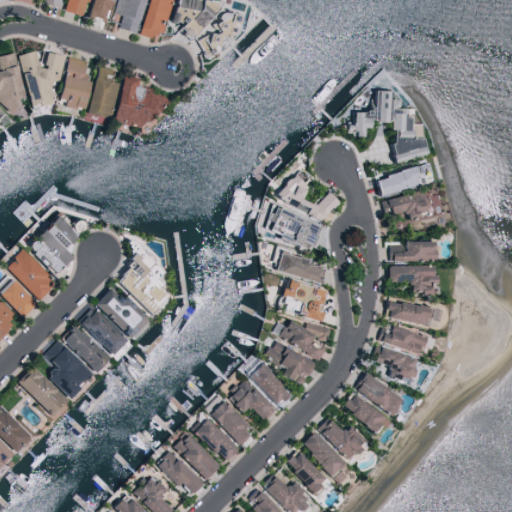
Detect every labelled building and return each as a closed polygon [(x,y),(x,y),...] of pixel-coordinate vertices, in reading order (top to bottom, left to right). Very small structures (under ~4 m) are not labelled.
[(115,27),(131,31),(139,0),(112,0),(109,13),(118,15),(115,27)] [(166,0),(142,0),(136,32),(159,37),(166,0)] [(207,0),(168,0),(168,20),(175,20),(175,34),(190,34),(190,25),(207,25),(207,0)] [(14,53),(25,104),(34,102),(35,105),(48,102),(49,98),(46,87),(47,81),(55,79),(59,54),(42,51),(40,66),(35,65),(31,50),(14,53)] [(0,107),(5,112),(14,111),(19,105),(10,52),(0,53),(0,107)] [(82,60),(64,55),(53,97),(61,99),(60,104),(77,108),(85,79),(78,77),(82,60)] [(79,112),(102,118),(113,82),(106,80),(109,69),(93,64),(79,112)] [(107,117),(150,127),(159,89),(116,78),(107,117)] [(386,155),(418,156),(419,137),(407,136),(408,107),(395,107),(395,97),(385,97),(385,89),(368,88),(367,109),(348,108),(347,123),(341,122),(341,133),(359,134),(359,126),(365,127),(365,119),(387,120),(386,155)] [(370,176),(374,193),(428,180),(423,163),(370,176)] [(318,220),(320,215),(333,201),(322,190),(310,203),(296,197),(301,185),(288,173),(278,183),(278,184),(270,192),(284,205),(318,220)] [(377,199),(381,215),(398,211),(400,219),(423,214),(417,189),(377,199)] [(315,224),(273,205),(261,230),(293,244),(295,240),(306,245),(315,224)] [(54,277),(63,268),(57,263),(64,255),(56,248),(72,231),(52,212),(20,246),(54,277)] [(145,313),(163,295),(148,279),(157,270),(125,238),(120,242),(127,250),(119,258),(125,264),(111,279),(145,313)] [(431,239),(399,240),(399,244),(385,244),(385,260),(431,259),(431,239)] [(50,283),(17,248),(0,264),(0,265),(32,299),(50,283)] [(269,268),(314,282),(319,265),(275,251),(269,268)] [(406,280),(406,289),(423,288),(423,284),(432,283),(432,273),(428,273),(428,263),(382,264),(383,281),(406,280)] [(30,301),(1,274),(0,275),(0,299),(16,316),(30,301)] [(321,289),(282,278),(273,309),(313,320),(321,289)] [(88,303),(124,337),(143,317),(119,295),(116,298),(104,286),(88,303)] [(10,313),(0,303),(0,333),(7,327),(1,322),(10,313)] [(73,322),(107,354),(121,339),(87,307),(73,322)] [(303,319),(299,327),(283,318),(273,336),(314,358),(321,346),(318,344),(325,331),(303,319)] [(415,353),(421,335),(379,323),(373,341),(415,353)] [(88,371),(104,356),(88,340),(86,342),(69,324),(55,337),(88,371)] [(275,373),(294,384),(299,375),(301,376),(310,361),(268,338),(259,355),(279,366),(275,373)] [(39,353),(50,364),(40,373),(64,397),(88,374),(54,339),(39,353)] [(384,374),(408,381),(414,357),(370,345),(366,360),(386,365),(384,374)] [(243,376),(272,403),(284,390),(255,364),(243,376)] [(47,415),(63,399),(26,365),(11,380),(47,415)] [(399,395),(358,373),(348,390),(389,413),(399,395)] [(270,410),(240,379),(222,396),(237,411),(244,405),(259,420),(270,410)] [(335,406),(372,432),(382,417),(346,391),(335,406)] [(242,424),(216,399),(202,413),(235,444),(244,434),(238,428),(242,424)] [(0,442),(9,452),(25,437),(0,410),(0,442)] [(188,430),(218,461),(231,448),(200,417),(188,430)] [(338,431),(323,417),(312,428),(344,459),(362,440),(344,424),(338,431)] [(295,444),(327,474),(339,461),(307,431),(295,444)] [(168,445),(200,479),(214,465),(182,432),(168,445)] [(150,463),(171,485),(176,481),(187,492),(197,483),(165,449),(150,463)] [(309,492),(321,478),(290,449),(278,463),(309,492)] [(161,489),(144,473),(127,492),(147,511),(165,511),(168,509),(154,496),(161,489)] [(286,482),(282,487),(267,473),(256,485),(285,511),(299,511),(308,502),(286,482)] [(278,511),(253,488),(240,502),(249,511),(278,511)] [(110,506),(115,511),(140,511),(123,493),(110,506)]
